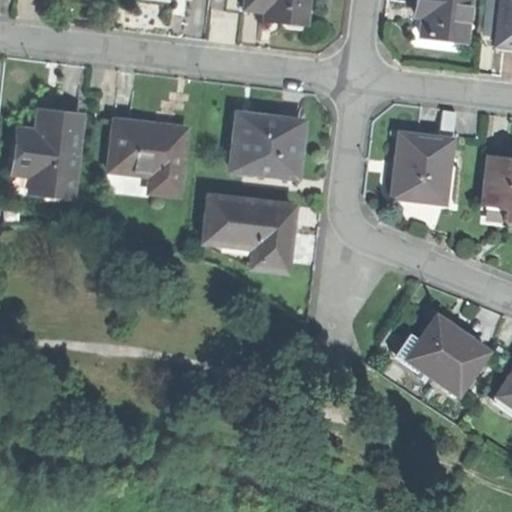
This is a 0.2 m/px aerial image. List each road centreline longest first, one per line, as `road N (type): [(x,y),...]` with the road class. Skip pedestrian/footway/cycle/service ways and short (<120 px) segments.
road 1 (residential): [(0,34),(359,79)]
road 2 (residential): [(359,79),(342,196),(359,234),(511,295)]
road 3 (residential): [(359,79),(511,97)]
